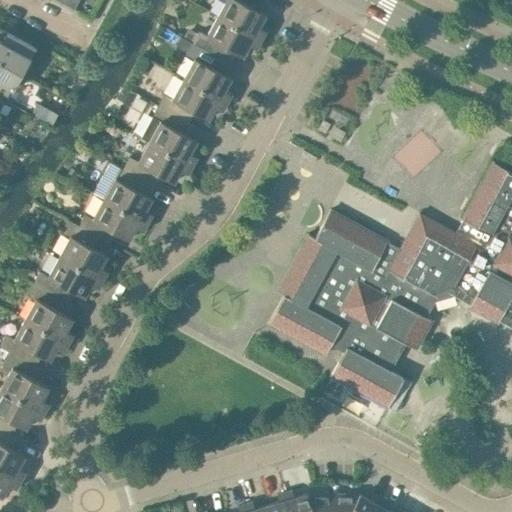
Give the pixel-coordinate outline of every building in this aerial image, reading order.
[(63,0),(62,3),(74,9),(78,0),(63,0)] [(219,0),(224,2),(217,15),(261,39),(266,30),(258,26),(265,14),(259,11),(265,0),(219,0)] [(198,31),(192,42),(223,59),(230,63),(235,52),(242,56),(249,44),(256,48),(261,39),(217,15),(206,35),(198,31)] [(0,61),(26,76),(27,77),(28,76),(26,75),(31,66),(31,63),(30,61),(27,59),(34,47),(0,28),(0,61)] [(193,58),(183,78),(226,102),(231,93),(224,89),(231,77),(217,70),(223,59),(192,42),(185,54),(193,58)] [(0,94),(6,98),(13,85),(15,87),(18,87),(21,85),(26,76),(0,61),(0,94)] [(164,94),(157,105),(189,122),(194,111),(208,119),(214,107),(222,111),(226,102),(183,78),(172,98),(164,94)] [(140,137),(148,141),(192,165),(197,156),(189,152),(196,140),(188,136),(194,125),(189,122),(157,105),(140,137)] [(129,156),(122,168),(154,185),(160,175),(173,182),(180,170),(187,174),(192,165),(148,141),(137,161),(129,156)] [(114,179),(103,198),(147,222),(152,214),(144,210),(151,197),(148,196),(154,185),(122,168),(113,162),(106,174),(114,179)] [(330,375),(387,406),(403,377),(389,370),(404,343),(415,349),(431,319),(425,316),(433,301),(431,293),(452,287),(454,295),(470,303),(468,307),(497,323),(502,314),(511,319),(511,172),(492,162),(461,219),(454,232),(419,212),(399,248),(329,209),(314,237),(307,234),(276,291),(283,295),(267,323),(325,354),(330,343),(343,351),(330,375)] [(84,214),(78,225),(99,237),(109,243),(115,232),(128,239),(135,227),(142,231),(147,222),(103,198),(93,218),(84,214)] [(69,236),(58,256),(102,279),(107,271),(99,267),(106,255),(93,247),(99,237),(78,225),(68,220),(61,231),(69,236)] [(39,271),(33,283),(69,302),(74,291),(83,296),(90,284),(97,288),(102,279),(58,256),(48,275),(39,271)] [(35,299),(24,319),(68,342),(72,334),(65,330),(72,318),(68,316),(74,305),(69,302),(33,283),(27,294),(35,299)] [(0,343),(0,346),(9,352),(35,365),(41,355),(49,359),(56,347),(63,351),(68,342),(24,319),(13,338),(5,334),(0,343)] [(0,370),(7,374),(0,387),(44,411),(48,402),(41,398),(48,386),(34,379),(40,368),(35,365),(9,352),(0,368),(0,370)] [(0,428),(11,434),(17,424),(25,428),(32,416),(39,420),(44,411),(0,387),(0,428)] [(0,469),(20,480),(25,471),(17,467),(24,455),(11,448),(16,437),(11,434),(0,428),(0,469)] [(0,496),(1,497),(8,485),(15,489),(20,480),(0,469),(0,496)] [(284,492),(289,511),(329,511),(330,493),(306,493),(293,496),(291,490),(284,492)] [(266,504),(268,511),(289,511),(284,492),(276,494),(279,501),(266,504)] [(330,493),(329,511),(373,511),(381,498),(374,494),(371,500),(359,494),(330,493)] [(381,498),(373,511),(392,511),(384,508),(388,501),(381,498)] [(245,503),(247,511),(268,511),(266,504),(254,508),(252,501),(245,503)] [(247,511),(245,503),(237,505),(239,511),(247,511)]
